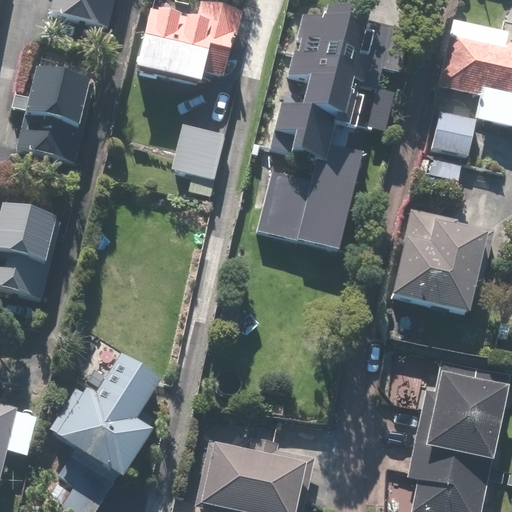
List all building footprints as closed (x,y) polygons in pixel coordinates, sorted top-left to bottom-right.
[(113,0),(50,0),(46,23),(107,35),(113,0)] [(239,19),(195,7),(189,28),(144,16),(127,78),(189,95),(194,79),(221,86),(239,19)] [(346,103),(341,102),(343,91),(355,93),(361,69),(349,67),(358,28),(302,14),(285,82),(301,86),(294,116),(279,112),(268,156),(314,167),(308,188),(266,178),(251,239),(333,259),(358,158),(325,150),(329,135),(337,137),(346,103)] [(511,53),(501,51),(504,33),(447,24),(435,95),(476,102),(471,130),(511,136),(511,53)] [(6,114),(21,118),(12,158),(72,171),(78,145),(72,144),(84,90),(30,77),(24,104),(9,100),(6,114)] [(471,123),(437,116),(429,152),(463,159),(471,123)] [(166,177),(188,182),(185,198),(206,203),(222,141),(178,130),(166,177)] [(37,273),(48,223),(0,212),(0,294),(40,303),(46,275),(37,273)] [(483,235),(407,214),(383,304),(459,324),(483,235)] [(98,511),(145,435),(129,425),(154,384),(115,361),(88,405),(71,395),(46,436),(51,438),(47,444),(71,459),(45,502),(61,511),(98,511)] [(478,511),(509,381),(434,364),(406,484),(414,486),(408,511),(478,511)] [(0,468),(2,458),(21,463),(30,424),(11,420),(13,413),(0,409),(0,468)] [(204,451),(190,510),(199,511),(286,511),(295,473),(204,451)]
